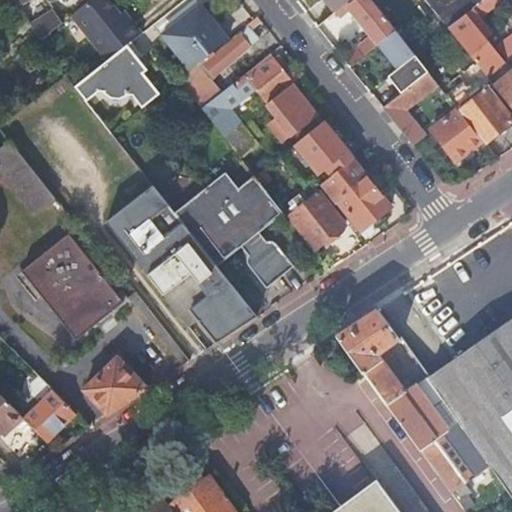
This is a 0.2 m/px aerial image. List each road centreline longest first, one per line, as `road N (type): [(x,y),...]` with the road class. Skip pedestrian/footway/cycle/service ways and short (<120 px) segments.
road 1 (residential): [(1,511),(446,226)]
road 2 (residential): [(268,0),(446,226)]
